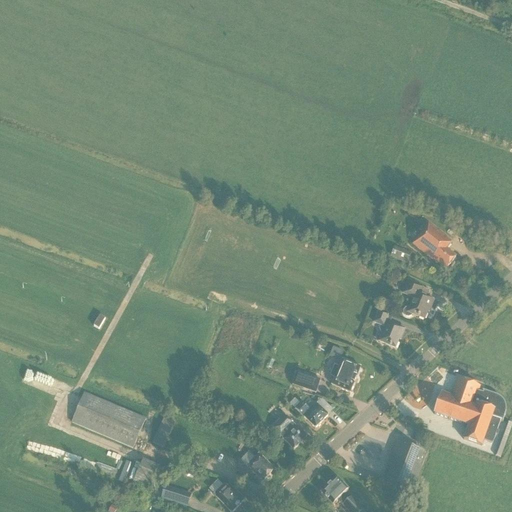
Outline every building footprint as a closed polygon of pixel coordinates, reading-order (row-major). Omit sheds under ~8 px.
[(446,250),(452,242),(429,224),(413,245),(436,263),(437,262),(446,270),(456,257),(446,250)] [(411,254),(394,247),(390,257),(407,264),(411,254)] [(429,292),(407,283),(402,294),(414,299),(409,309),(407,309),(405,310),(404,311),(404,313),(404,316),(406,317),(408,317),(410,317),(412,315),(419,318),(424,320),(429,308),(430,309),(434,301),(427,298),(429,292)] [(379,312),(374,323),(385,328),(379,342),(395,349),(400,337),(402,338),(405,330),(389,324),(391,317),(379,312)] [(92,327),(99,332),(106,319),(99,315),(92,327)] [(342,360),(339,369),(335,367),(331,376),(335,378),(332,386),(350,393),(360,368),(342,360)] [(128,405),(34,370),(14,422),(108,458),(128,405)] [(297,373),(292,386),(306,390),(310,377),(297,373)] [(452,396),(442,393),(434,415),(468,427),(464,440),(482,447),(485,436),(491,438),(493,433),(495,433),(500,420),(502,421),(504,414),(505,413),(505,412),(505,410),(505,409),(505,407),(504,406),(504,404),(504,403),(503,402),(502,400),(501,399),(500,398),(499,397),(498,397),(483,391),(482,394),(478,392),(480,387),(458,379),(452,396)] [(314,402),(309,408),(302,401),(294,408),(315,429),(328,416),(314,402)] [(284,417),(283,416),(271,430),(272,429),(294,451),(307,438),(285,416),(284,417)] [(152,442),(164,448),(176,424),(164,418),(152,442)] [(494,457),(500,459),(511,425),(511,424),(507,422),(494,457)] [(205,437),(212,442),(220,434),(213,428),(205,437)] [(359,452),(360,455),(371,454),(370,451),(380,449),(379,438),(360,441),(361,446),(352,447),(353,453),(359,452)] [(406,447),(397,443),(388,467),(391,468),(385,484),(412,494),(422,469),(418,467),(423,453),(406,447)] [(251,470),(263,482),(275,470),(262,458),(263,457),(259,453),(246,466),(251,469),(251,470)] [(133,484),(149,491),(158,468),(142,462),(133,484)] [(336,478),(321,494),(332,505),(338,500),(343,505),(342,506),(348,511),(363,511),(362,510),(363,509),(351,497),(348,500),(343,495),(348,490),(336,478)] [(224,485),(214,496),(229,511),(233,511),(245,501),(232,488),(224,485)] [(187,508),(192,495),(165,486),(161,500),(187,508)] [(199,493),(196,496),(203,504),(207,501),(199,493)]
